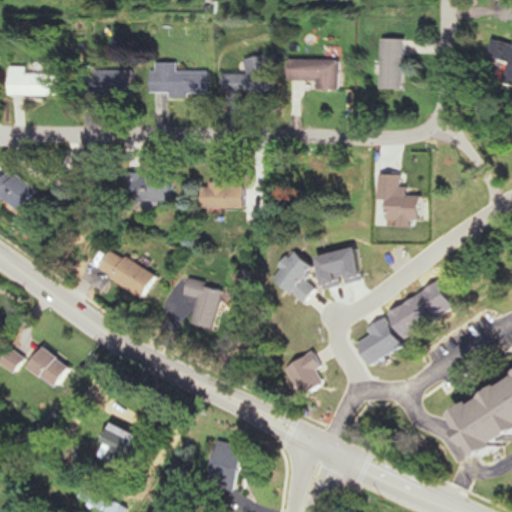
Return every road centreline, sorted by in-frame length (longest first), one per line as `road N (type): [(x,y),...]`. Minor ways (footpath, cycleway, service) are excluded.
road 1 (residential): [(0,132),(403,139),(443,107),(445,0)]
road 2 (secondary): [(471,511),(77,309),(0,253)]
road 3 (residential): [(331,445),(358,394),(415,391),(511,324)]
